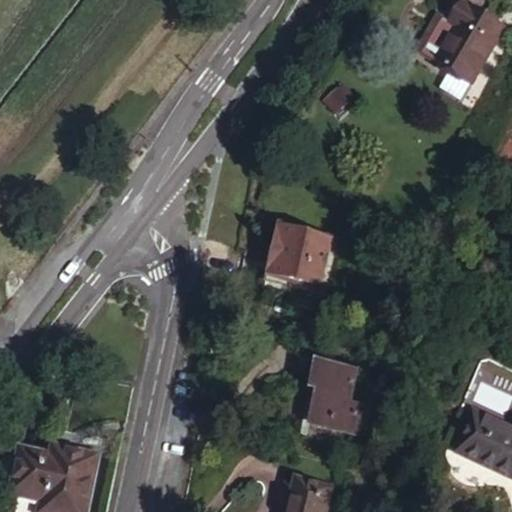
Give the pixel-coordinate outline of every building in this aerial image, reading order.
[(458,7),(447,29),(453,31),(452,32),(441,57),(435,69),(472,86),(500,27),(458,7)] [(452,32),(453,31),(447,29),(434,22),(422,48),(441,57),(452,32)] [(435,69),(441,57),(422,48),(416,60),(435,69)] [(288,228),(281,258),(287,259),(283,278),(332,289),(342,240),(288,228)] [(287,259),(281,258),(277,277),(283,278),(287,259)] [(371,365),(320,354),(313,385),(323,388),(317,424),(372,435),(379,404),(364,400),(371,365)] [(511,483),(511,434),(488,422),(469,463),(511,483)] [(56,453),(53,463),(73,467),(75,457),(56,453)] [(53,463),(23,457),(12,502),(49,510),(48,511),(91,511),(102,463),(75,457),(73,467),(53,463)] [(337,511),(343,485),(307,478),(299,511),(337,511)]
